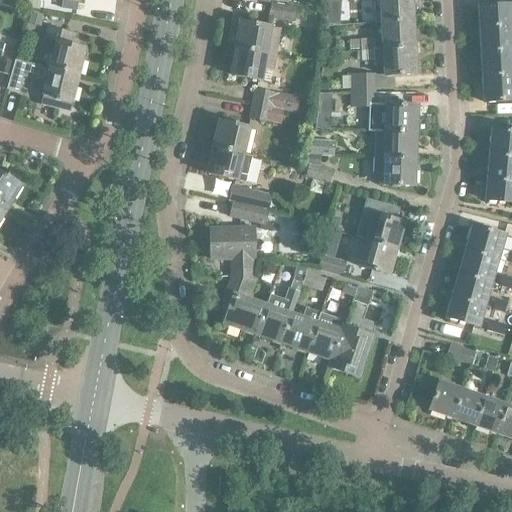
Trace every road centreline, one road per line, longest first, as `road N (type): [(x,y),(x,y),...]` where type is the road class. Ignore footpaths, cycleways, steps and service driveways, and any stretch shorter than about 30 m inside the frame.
road 1 (residential): [(372,458),(361,426),(194,361),(176,337),(165,197),(206,0)]
road 2 (residential): [(372,458),(454,165),(450,0)]
road 3 (secondary): [(90,396),(174,0)]
road 4 (unclassified): [(372,458),(90,396)]
road 5 (residential): [(0,304),(91,158)]
road 6 (residential): [(138,0),(111,137),(91,158)]
road 7 (unclassified): [(511,491),(372,458)]
